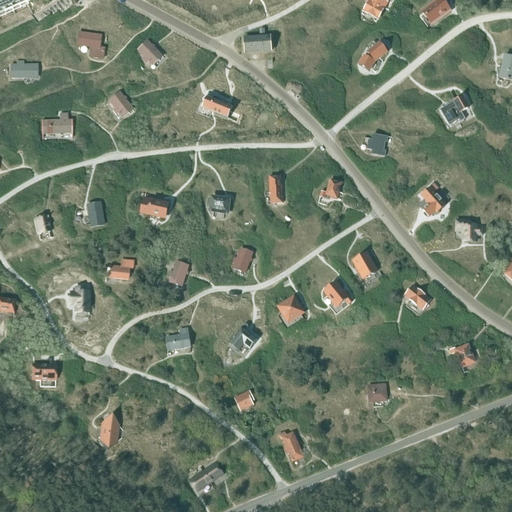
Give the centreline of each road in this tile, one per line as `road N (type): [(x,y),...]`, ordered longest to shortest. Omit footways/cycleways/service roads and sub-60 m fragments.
road 1 (unclassified): [(511,329),(433,269),(288,100),(216,45),(130,0)]
road 2 (unclassified): [(511,399),(235,511)]
